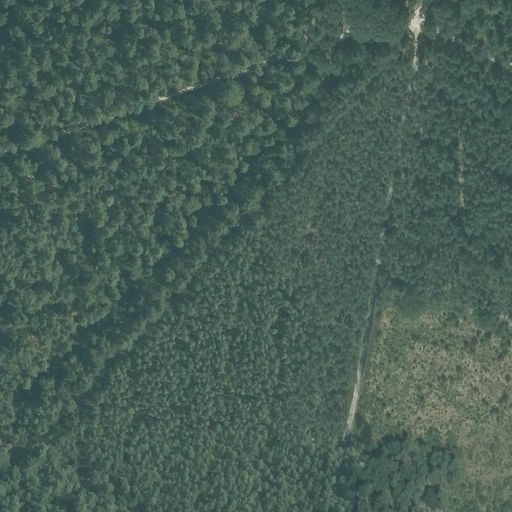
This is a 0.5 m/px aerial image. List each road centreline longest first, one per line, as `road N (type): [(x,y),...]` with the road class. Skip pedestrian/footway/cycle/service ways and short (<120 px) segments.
road 1 (track): [(329,511),(418,21)]
road 2 (track): [(34,142),(349,31),(410,19)]
